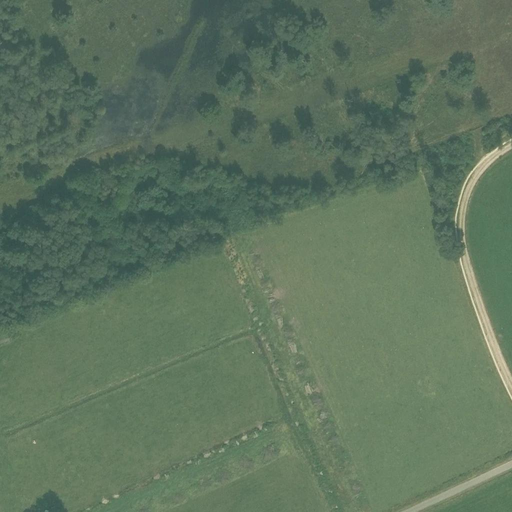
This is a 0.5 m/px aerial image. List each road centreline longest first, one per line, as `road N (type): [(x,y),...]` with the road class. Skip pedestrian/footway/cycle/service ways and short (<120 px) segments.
road 1 (track): [(511,384),(466,265),(461,223),(474,177),(511,145)]
road 2 (track): [(475,0),(481,167)]
